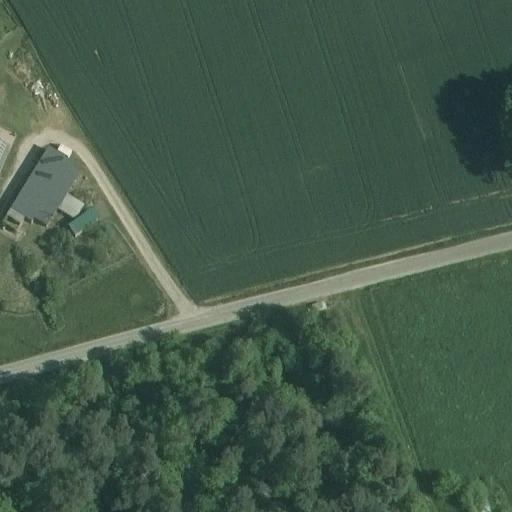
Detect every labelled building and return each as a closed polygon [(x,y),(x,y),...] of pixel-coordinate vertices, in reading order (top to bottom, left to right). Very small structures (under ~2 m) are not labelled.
[(0,137),(6,141),(10,133),(0,127),(0,137)] [(0,142),(0,170),(10,148),(0,142)] [(47,152),(9,217),(40,236),(79,171),(47,152)] [(96,209),(71,228),(79,238),(104,219),(96,209)] [(473,511),(491,511),(486,491),(469,496),(473,511)]
